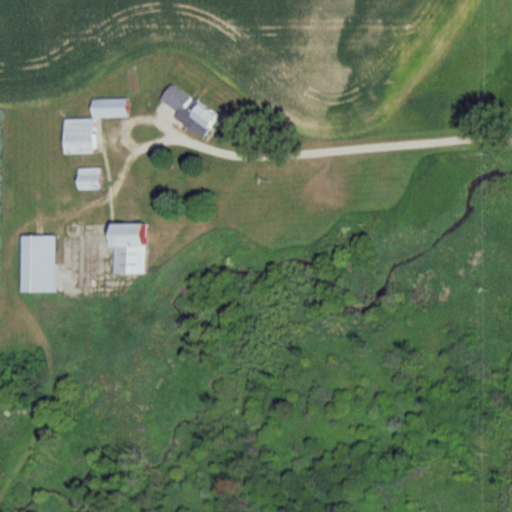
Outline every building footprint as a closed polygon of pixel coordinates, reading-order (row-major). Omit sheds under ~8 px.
[(176,118),(205,137),(220,114),(196,99),(197,98),(173,83),(162,100),(180,112),(176,118)] [(129,98),(94,98),(94,116),(129,116),(129,98)] [(66,117),(66,153),(95,153),(95,117),(66,117)] [(80,189),(102,189),(102,167),(80,167),(80,189)] [(148,273),(148,222),(113,222),(113,273),(148,273)] [(23,292),(58,292),(58,235),(23,235),(23,292)]
